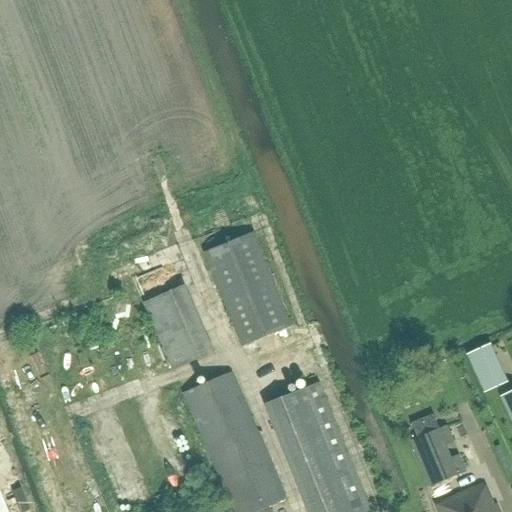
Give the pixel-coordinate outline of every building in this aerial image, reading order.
[(205,254),(243,345),(292,325),(255,234),(205,254)] [(186,283),(146,300),(176,370),(216,352),(186,283)] [(157,378),(165,377),(164,369),(136,373),(138,387),(142,387),(144,402),(160,400),(157,378)] [(270,511),(268,506),(286,498),(232,374),(183,395),(236,511),(270,511)] [(266,405),(310,511),(371,511),(319,383),(266,405)] [(511,394),(502,399),(511,420),(511,394)] [(64,511),(92,511),(55,399),(30,407),(64,511)] [(87,439),(105,481),(134,468),(116,427),(87,439)] [(447,427),(410,442),(429,486),(466,471),(459,456),(451,459),(445,445),(454,442),(447,427)] [(136,484),(111,495),(119,511),(129,511),(146,504),(136,484)] [(482,485),(436,505),(438,511),(498,511),(496,505),(491,507),(482,485)]
